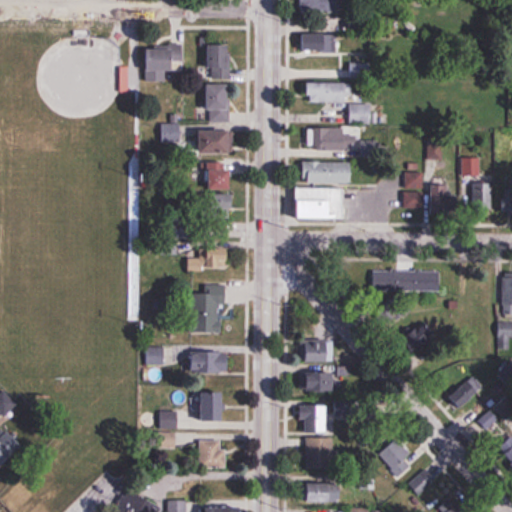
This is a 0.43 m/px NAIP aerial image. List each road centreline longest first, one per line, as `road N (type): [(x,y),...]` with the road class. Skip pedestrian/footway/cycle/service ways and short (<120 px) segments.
road 1 (secondary): [(264,511),(268,0)]
road 2 (residential): [(507,511),(266,238)]
road 3 (residential): [(269,8),(0,8)]
road 4 (residential): [(511,241),(266,238)]
